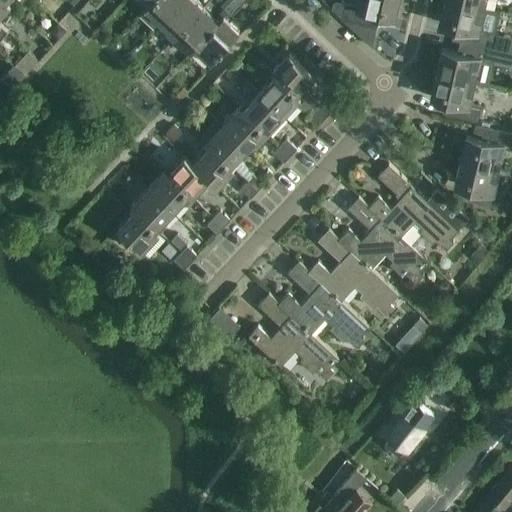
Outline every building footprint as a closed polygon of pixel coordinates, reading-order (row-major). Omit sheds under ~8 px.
[(4,0),(0,0),(0,15),(10,5),(5,0),(4,0)] [(151,0),(149,2),(145,7),(146,8),(160,21),(161,21),(180,0),(151,0)] [(199,0),(180,0),(161,21),(176,36),(205,5),(199,0)] [(229,0),(223,7),(231,15),(232,14),(240,5),(234,0),(229,0)] [(335,0),(333,2),(332,7),(342,16),(344,18),(371,44),(376,26),(369,24),(372,14),(378,15),(395,19),(399,0),(358,0),(357,5),(344,2),(337,0),(335,0)] [(455,0),(445,0),(440,22),(455,26),(463,28),(461,38),(463,39),(484,44),(496,47),(499,32),(495,31),(500,10),(494,9),(486,7),(485,7),(480,5),(455,0)] [(455,0),(480,5),(485,7),(486,7),(494,9),(496,0),(455,0)] [(187,24),(176,36),(191,50),(192,51),(196,46),(195,45),(219,19),(205,5),(187,24)] [(219,19),(195,45),(196,46),(212,60),(240,30),(224,15),(224,14),(219,19)] [(57,22),(50,30),(51,31),(58,37),(66,29),(59,23),(57,22)] [(0,39),(9,30),(1,24),(0,25),(0,24),(0,39)] [(443,47),(437,71),(475,80),(476,80),(481,81),(486,83),(489,83),(495,59),(497,47),(496,47),(484,44),(463,39),(461,38),(460,40),(468,42),(466,52),(458,50),(443,47)] [(28,50),(14,65),(25,75),(38,60),(28,50)] [(272,70),(276,74),(277,73),(301,96),(304,98),(304,99),(315,108),(314,108),(324,118),(331,111),(321,101),(305,86),(315,74),(290,52),(272,70)] [(238,56),(232,63),(240,70),(246,63),(238,56)] [(437,71),(431,96),(446,100),(454,102),(452,113),(479,120),(483,103),(472,101),(475,91),(474,90),(476,81),(476,80),(475,80),(437,71)] [(276,74),(260,91),(285,114),(301,97),(301,96),(277,73),(276,74)] [(240,105),(268,132),(285,114),(260,91),(244,108),(240,105)] [(240,105),(223,124),(248,146),(252,150),(268,132),(240,105)] [(308,115),(318,125),(324,118),(314,108),(308,115)] [(206,141),(235,167),(232,164),(248,146),(223,124),(223,123),(206,141)] [(174,124),(166,133),(174,140),(182,131),(174,124)] [(467,134),(461,159),(500,168),(502,158),(504,158),(506,148),(511,148),(511,131),(497,128),(476,124),(475,130),(484,132),(483,137),(467,134)] [(281,144),(291,153),(298,146),(288,137),(281,144)] [(209,178),(218,186),(235,167),(206,141),(206,142),(209,145),(194,161),(186,154),(185,155),(193,162),(193,163),(209,178)] [(274,151),(285,161),(291,153),(281,144),(274,151)] [(169,172),(168,173),(189,193),(193,196),(209,178),(193,163),(193,162),(185,155),(169,172)] [(478,188),(476,200),(503,207),(507,191),(497,188),(499,178),(498,177),(500,168),(461,159),(455,183),(478,188)] [(379,194),(370,204),(403,234),(411,242),(422,230),(434,241),(437,238),(447,248),(455,239),(452,236),(460,227),(469,217),(466,215),(450,200),(437,188),(428,198),(390,162),(379,174),(401,195),(392,206),(379,194)] [(165,169),(148,187),(154,192),(173,211),(189,193),(168,173),(169,172),(166,169),(165,169)] [(248,179),(258,189),(265,182),(254,172),(248,179)] [(241,187),(251,196),(258,189),(248,179),(241,187)] [(132,205),(131,206),(134,209),(136,208),(157,227),(163,221),(173,211),(154,192),(148,187),(132,205)] [(340,236),(373,266),(386,251),(394,258),(391,261),(404,274),(407,271),(417,280),(425,271),(422,268),(430,260),(411,242),(403,234),(370,204),(360,194),(349,206),(372,227),(362,238),(349,227),(340,236)] [(134,209),(118,227),(143,250),(160,232),(161,231),(157,227),(136,208),(134,209)] [(214,215),(225,225),(231,218),(221,208),(214,215)] [(208,222),(218,232),(225,225),(214,215),(208,222)] [(473,220),(469,224),(477,233),(482,228),(473,220)] [(310,268),(342,298),(356,284),(364,291),(361,294),(374,306),(377,303),(387,312),(395,304),(392,300),(400,292),(373,266),(340,236),(330,226),(319,238),(342,260),(332,270),(319,259),(310,268)] [(176,233),(171,239),(180,248),(186,242),(176,233)] [(169,241),(162,249),(173,259),(174,258),(180,251),(169,241)] [(482,241),(470,255),(477,262),(490,249),(482,241)] [(180,251),(191,261),(198,253),(187,243),(180,251)] [(180,251),(174,258),(185,268),(191,261),(180,251)] [(281,300),(313,331),(326,316),(334,323),(331,326),(344,338),(347,335),(357,344),(365,336),(362,333),(370,324),(342,298),(310,268),(310,269),(300,259),(288,271),(311,292),(302,302),(289,291),(281,300)] [(340,356),(313,331),(281,300),(270,290),(259,303),(282,324),(272,335),(259,323),(250,334),(282,363),(296,348),(303,355),(301,358),(314,370),(317,367),(327,377),(335,368),(332,365),(340,356)] [(215,309),(207,317),(208,319),(214,324),(217,327),(223,321),(230,314),(219,304),(215,309)] [(420,317),(413,325),(421,332),(428,324),(420,317)] [(374,372),(367,379),(372,383),(378,376),(374,372)] [(429,392),(434,392),(438,385),(428,380),(423,388),(429,392)] [(384,445),(378,453),(392,464),(398,456),(399,457),(433,413),(416,399),(381,443),(384,445)] [(328,412),(321,421),(329,429),(337,420),(328,412)] [(511,494),(511,464),(489,492),(489,493),(473,511),(494,511),(501,504),(502,504),(510,493),(511,494)] [(326,503),(335,511),(363,511),(374,500),(358,487),(367,476),(357,467),(333,495),(327,491),(321,499),(326,503)] [(397,488),(390,496),(397,502),(404,494),(397,488)] [(322,511),(335,511),(326,503),(324,505),(322,507),(324,509),(322,511)]
